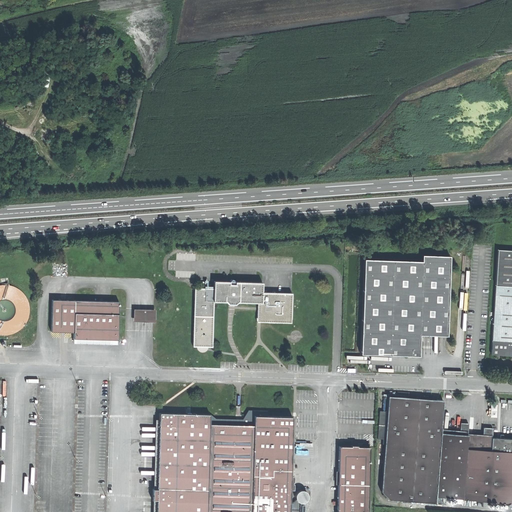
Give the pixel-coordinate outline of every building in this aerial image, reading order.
[(511,251),(498,250),(495,285),(491,354),(511,355),(511,251)] [(365,259),(360,354),(411,356),(419,356),(420,334),(447,336),(451,256),(423,255),(423,261),(365,259)] [(213,288),(194,287),(192,346),(212,346),(213,301),(230,301),(256,302),(261,302),(260,317),(290,318),(291,292),(261,291),(261,282),(213,280),(213,288)] [(118,301),(51,299),(50,331),(73,332),(73,338),(117,339),(118,301)] [(132,321),(154,321),(155,309),(133,308),(132,321)] [(436,502),(437,496),(463,498),(468,434),(460,434),(441,432),(444,400),(389,395),(382,490),(390,498),(436,502)] [(501,402),(492,402),(492,414),(498,414),(498,408),(501,407),(501,402)] [(210,414),(210,424),(253,425),(254,415),(267,416),(267,411),(248,410),(243,419),(215,419),(210,414)] [(289,511),(290,502),(290,489),(292,489),(293,476),(291,476),(292,417),(267,416),(254,415),(253,425),(210,424),(210,414),(159,413),(159,418),(157,488),(153,488),(152,488),(152,499),(153,499),(157,499),(156,511),(289,511)] [(460,434),(468,434),(469,423),(461,422),(460,434)] [(483,435),(488,436),(488,437),(492,438),(492,428),(484,427),(483,435)] [(463,498),(511,501),(511,437),(499,437),(493,436),(492,438),(488,437),(488,436),(483,435),(468,434),(463,498)] [(351,446),(339,445),(337,511),(368,511),(370,446),(358,446),(358,445),(351,444),(351,446)] [(300,491),(299,491),(297,493),(296,495),(296,497),(296,499),(296,500),(297,500),(297,501),(298,501),(298,502),(299,502),(302,503),(305,502),(307,500),(308,497),(307,494),(305,491),(302,490),(300,491)] [(294,502),(290,502),(289,511),(298,511),(299,502),(298,502),(298,501),(297,501),(297,500),(296,500),(296,499),(294,502)]
